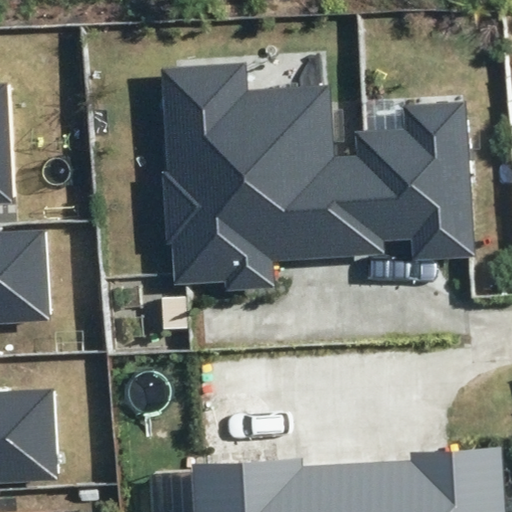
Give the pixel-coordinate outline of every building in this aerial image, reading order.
[(475,255),(466,101),(402,105),(403,126),(352,129),(354,154),(334,156),(329,85),(249,89),(247,61),(161,66),(167,171),(162,171),(166,246),(172,246),(175,284),(224,281),(225,289),(273,286),(272,260),(383,253),(382,239),(412,237),(414,259),(475,255)] [(0,200),(10,200),(5,82),(0,82),(0,200)] [(0,319),(49,317),(45,230),(0,231),(0,319)] [(0,476),(57,474),(53,387),(0,389),(0,476)] [(190,463),(192,511),(503,511),(500,449),(411,454),(412,461),(303,467),(302,457),(190,463)]
